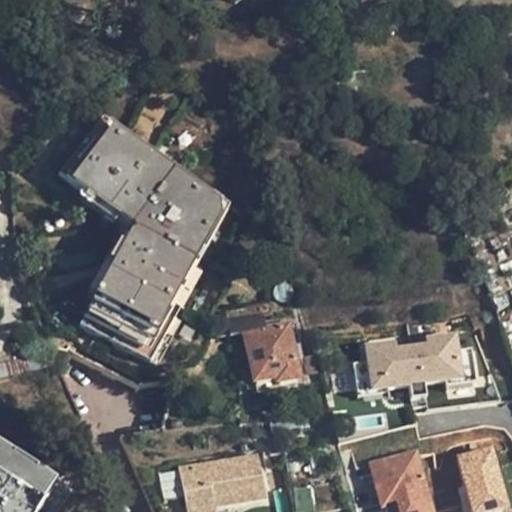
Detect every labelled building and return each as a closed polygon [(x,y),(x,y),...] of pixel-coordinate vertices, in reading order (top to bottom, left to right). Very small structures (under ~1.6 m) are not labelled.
[(83,136),(159,181),(162,176),(89,133),(85,132),(83,136)] [(85,309),(71,338),(145,373),(159,343),(191,277),(187,275),(181,272),(205,220),(154,189),(159,181),(83,136),(50,193),(121,236),(112,255),(85,309)] [(181,272),(187,275),(216,217),(159,181),(154,189),(205,220),(181,272)] [(85,309),(112,255),(103,250),(94,270),(76,304),(85,309)] [(227,321),(231,339),(240,337),(250,383),(272,378),(274,385),(298,380),(286,325),(252,333),(248,317),(227,321)] [(395,343),(370,347),(373,390),(461,384),(459,333),(431,338),(432,346),(397,350),(395,343)] [(145,373),(149,375),(164,346),(159,343),(145,373)] [(0,511),(23,511),(32,500),(28,497),(45,471),(0,442),(0,511)] [(497,511),(509,509),(492,448),(457,457),(471,511),(497,511)] [(423,511),(412,460),(372,470),(380,509),(385,509),(385,511),(423,511)] [(171,473),(177,511),(210,511),(212,511),(260,505),(257,487),(252,461),(171,473)] [(29,511),(53,476),(45,471),(28,497),(32,500),(23,511),(29,511)]
